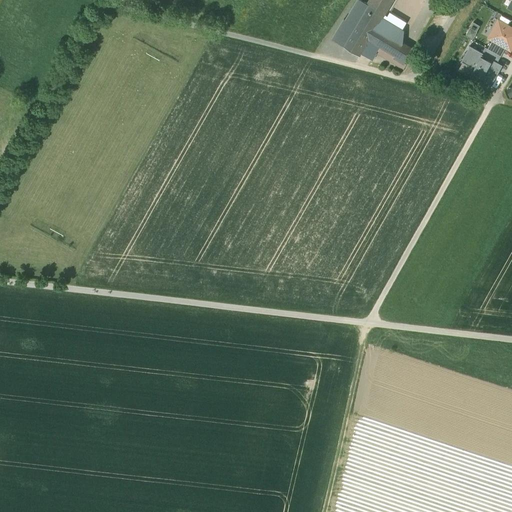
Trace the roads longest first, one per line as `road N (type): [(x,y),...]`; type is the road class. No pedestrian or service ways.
road 1 (track): [(493,97),(100,1)]
road 2 (track): [(0,280),(369,324)]
road 3 (track): [(369,324),(493,97)]
road 4 (track): [(0,181),(100,0)]
road 5 (track): [(330,511),(369,324)]
road 6 (track): [(369,324),(511,339)]
